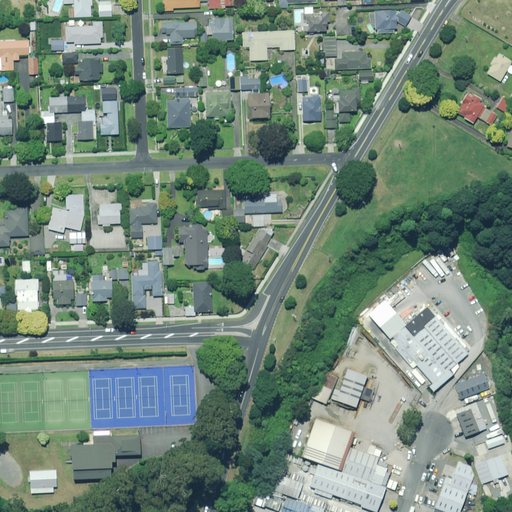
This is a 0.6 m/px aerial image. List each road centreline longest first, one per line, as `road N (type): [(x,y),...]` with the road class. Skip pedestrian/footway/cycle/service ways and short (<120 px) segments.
road 1 (tertiary): [(208,334),(0,343)]
road 2 (residential): [(143,166),(328,159),(350,165)]
road 3 (secondary): [(450,0),(350,165)]
road 4 (secondary): [(260,340),(209,511)]
road 5 (residential): [(143,166),(136,0)]
road 6 (residential): [(0,172),(143,166)]
road 7 (secondary): [(350,165),(286,279)]
